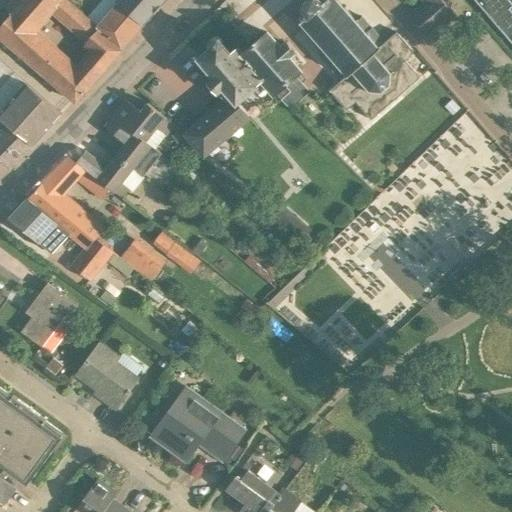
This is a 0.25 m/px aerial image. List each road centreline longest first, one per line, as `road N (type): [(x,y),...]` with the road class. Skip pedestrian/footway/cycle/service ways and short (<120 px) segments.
road 1 (residential): [(0,199),(191,0)]
road 2 (residential): [(91,433),(173,488),(181,511)]
